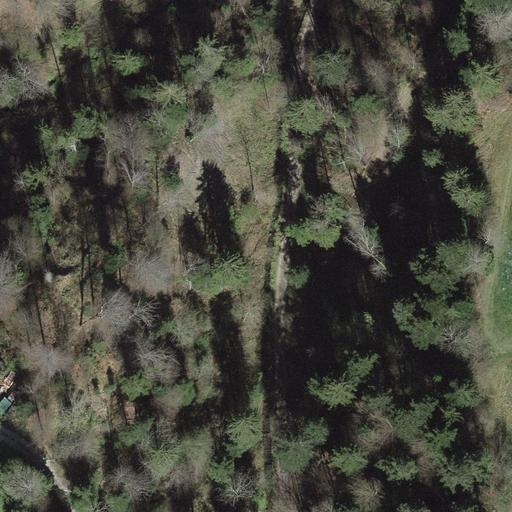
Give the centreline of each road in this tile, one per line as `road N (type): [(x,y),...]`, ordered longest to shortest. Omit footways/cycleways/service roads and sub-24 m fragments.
road 1 (track): [(462,0),(321,323),(297,315),(303,76),(337,0)]
road 2 (track): [(287,511),(297,315)]
road 3 (track): [(511,344),(498,342),(488,320),(511,169)]
